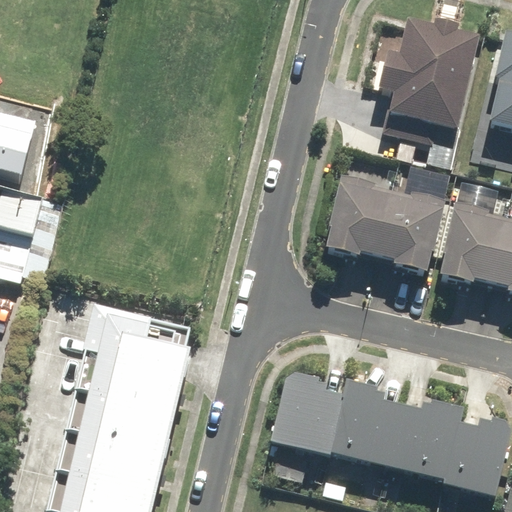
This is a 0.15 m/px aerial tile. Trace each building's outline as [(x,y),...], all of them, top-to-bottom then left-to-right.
[(392,68),(372,63),(363,105),(383,110),(375,146),(447,162),(472,50),(399,34),(392,68)] [(381,283),(419,292),(439,208),(446,210),(452,185),(412,175),(406,200),(394,197),(399,177),(350,166),(346,185),(334,183),(330,199),(325,198),(309,266),(344,274),(346,267),(383,276),(381,283)] [(511,200),(469,191),(464,217),(441,212),(424,293),(460,301),(461,296),(495,303),(494,308),(511,311),(511,200)] [(5,264),(25,268),(31,244),(36,245),(46,203),(0,192),(0,269),(3,270),(5,264)] [(200,334),(106,314),(61,511),(177,511),(210,359),(196,356),(200,334)] [(275,387),(257,457),(271,461),(265,483),(298,492),(304,469),(318,473),(318,470),(432,499),(431,503),(467,511),(483,511),(503,439),(465,429),(462,441),(446,437),(448,429),(408,418),(406,425),(369,416),(371,410),(332,400),(329,410),(313,406),(315,397),(275,387)]
